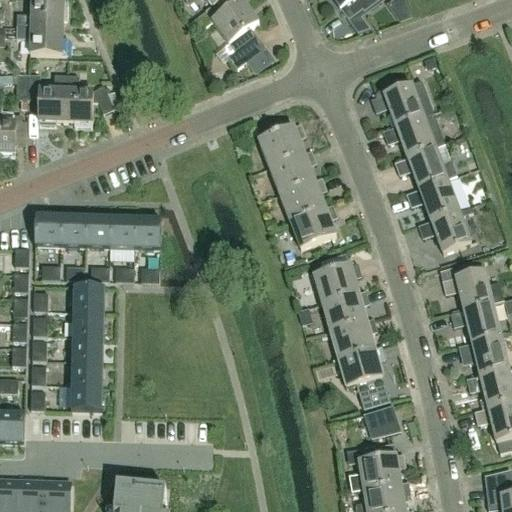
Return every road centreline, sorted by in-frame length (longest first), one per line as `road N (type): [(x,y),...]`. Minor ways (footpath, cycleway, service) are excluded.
road 1 (residential): [(450,511),(393,270),(316,77)]
road 2 (residential): [(0,202),(316,77)]
road 3 (residential): [(0,466),(53,467),(78,454),(211,457)]
road 4 (residential): [(316,77),(511,8)]
